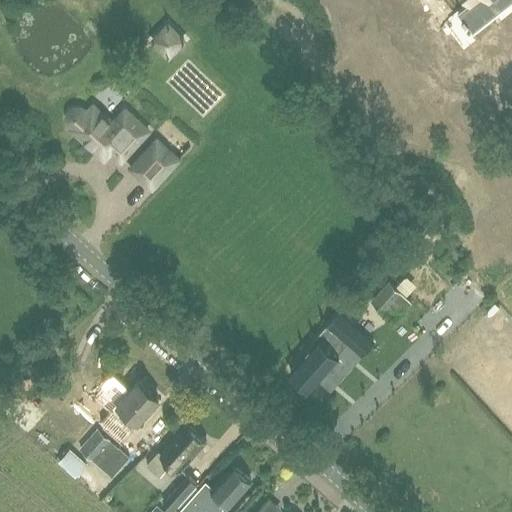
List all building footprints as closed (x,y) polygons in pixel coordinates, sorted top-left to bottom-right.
[(498,9),(505,22),(485,32),(499,57),(511,49),(511,7),(509,2),(498,9)] [(113,123),(93,105),(87,112),(85,110),(80,109),(75,108),(70,110),(68,115),(70,120),(71,125),(74,127),(72,129),(100,154),(108,154),(111,151),(121,160),(148,130),(125,109),(113,123)] [(153,188),(179,158),(157,138),(130,168),(153,188)] [(466,298),(449,283),(430,305),(445,318),(466,298)] [(404,285),(384,305),(400,321),(420,301),(404,285)] [(348,342),(360,329),(340,311),(316,339),(317,341),(291,371),(310,388),(338,356),(333,352),(344,339),(348,342)] [(397,398),(433,363),(423,353),(387,388),(397,398)] [(138,422),(159,399),(139,381),(119,404),(120,405),(105,421),(116,431),(130,415),(138,422)] [(180,471),(207,441),(188,424),(162,454),(159,451),(147,465),(160,476),(171,463),(180,471)] [(112,477),(130,456),(98,428),(80,448),(112,477)] [(76,477),(88,464),(70,448),(58,462),(76,477)] [(225,474),(213,487),(206,481),(178,511),(220,511),(228,503),(230,505),(242,491),(241,490),(250,480),(234,465),(226,474),(225,474)] [(171,511),(172,511),(198,483),(189,476),(163,504),(171,511)]
